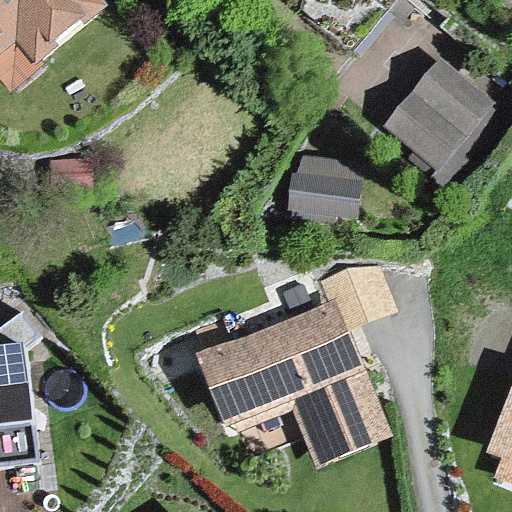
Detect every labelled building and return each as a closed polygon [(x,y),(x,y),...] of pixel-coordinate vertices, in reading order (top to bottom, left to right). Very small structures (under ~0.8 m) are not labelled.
[(110,8),(103,0),(0,0),(0,57),(18,41),(42,67),(110,8)] [(496,100),(441,56),(386,122),(441,172),(496,100)] [(365,170),(294,163),(290,206),(361,212),(365,170)] [(331,299),(196,351),(228,434),(293,409),(316,468),(396,437),(354,330),(403,311),(382,257),(324,280),(331,299)] [(27,322),(0,324),(0,471),(41,467),(27,322)] [(497,456),(490,474),(511,482),(511,387),(487,452),(497,456)]
